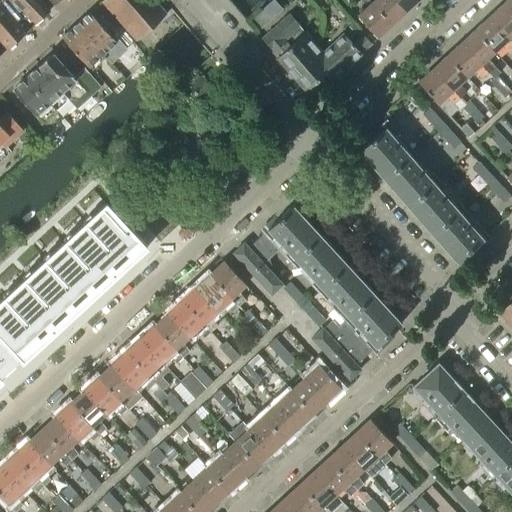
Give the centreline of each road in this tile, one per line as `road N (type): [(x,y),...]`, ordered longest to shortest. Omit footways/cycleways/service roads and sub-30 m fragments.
road 1 (residential): [(0,431),(313,136)]
road 2 (residential): [(244,511),(456,321)]
road 3 (residential): [(456,321),(313,136)]
road 4 (residential): [(313,136),(461,0)]
road 5 (residential): [(313,136),(191,0)]
